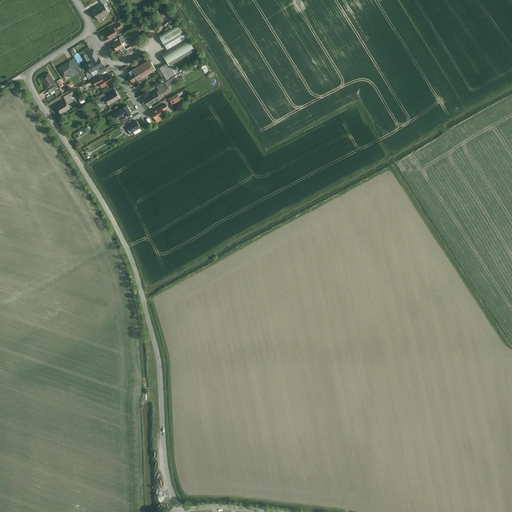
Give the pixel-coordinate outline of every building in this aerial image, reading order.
[(103,4),(92,10),(97,19),(103,15),(104,16),(109,13),(104,4),(103,4)] [(179,24),(159,36),(165,45),(184,34),(179,24)] [(114,27),(105,32),(109,39),(118,34),(114,27)] [(184,34),(165,45),(167,49),(187,38),(188,37),(185,33),(184,34)] [(188,38),(162,53),(167,62),(169,66),(170,66),(195,50),(188,38)] [(120,40),(113,44),(116,51),(120,49),(124,46),(122,43),(120,40)] [(87,54),(85,55),(88,61),(91,59),(92,61),(93,64),(91,65),(90,62),(87,64),(93,75),(99,72),(96,69),(103,65),(94,49),(92,51),(87,53),(87,54)] [(133,72),(128,75),(132,82),(137,79),(137,81),(138,80),(146,75),(156,69),(150,59),(132,70),(133,72)] [(70,62),(59,68),(64,77),(68,74),(69,77),(71,76),(72,76),(76,73),(75,70),(73,66),(70,62)] [(167,62),(162,65),(170,77),(175,74),(170,66),(169,66),(167,62)] [(162,65),(157,69),(162,77),(160,79),(162,82),(164,81),(170,77),(162,65)] [(48,72),(41,77),(47,88),(55,83),(48,72)] [(100,75),(92,79),(95,83),(99,81),(101,85),(102,87),(106,85),(113,80),(110,74),(102,78),(100,75)] [(105,96),(100,100),(101,102),(102,104),(107,101),(106,102),(108,105),(109,104),(110,104),(120,98),(115,90),(105,96)] [(157,91),(143,99),(148,106),(161,98),(159,95),(157,91)] [(177,93),(169,98),(172,104),(180,99),(177,93)] [(65,100),(56,106),(61,113),(70,108),(68,104),(73,101),(72,100),(71,97),(66,100),(65,100)] [(159,108),(151,112),(156,120),(160,118),(159,116),(163,114),(162,113),(164,111),(163,110),(168,107),(166,104),(159,108)] [(116,111),(113,113),(116,118),(116,117),(121,114),(122,115),(123,117),(132,112),(127,105),(120,109),(116,111)] [(129,126),(127,127),(128,129),(130,133),(133,131),(141,127),(136,120),(129,125),(129,126)]
